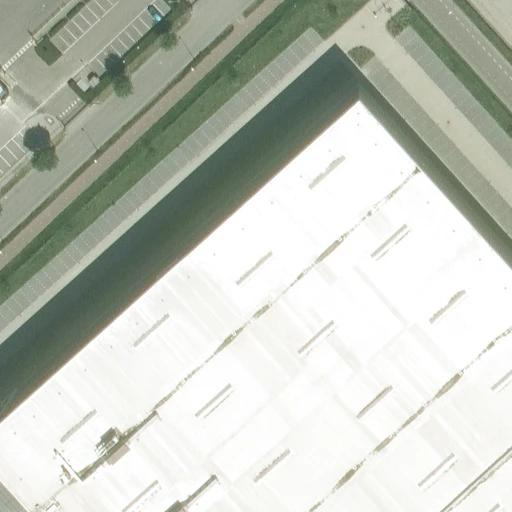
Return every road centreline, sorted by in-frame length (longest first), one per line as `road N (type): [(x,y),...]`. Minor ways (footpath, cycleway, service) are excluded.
road 1 (unclassified): [(233,0),(0,223)]
road 2 (unclassified): [(511,90),(430,0)]
